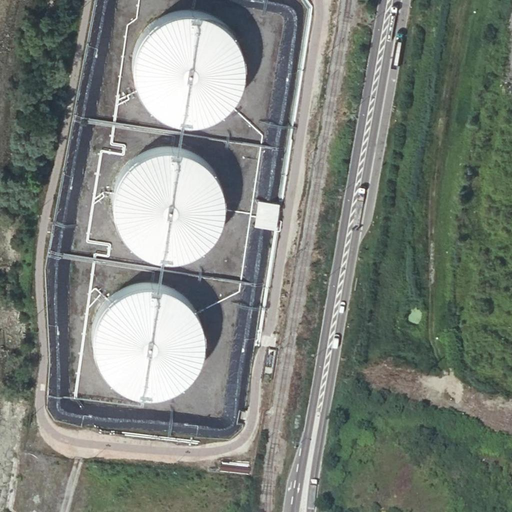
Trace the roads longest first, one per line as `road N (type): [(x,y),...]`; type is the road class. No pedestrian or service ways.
road 1 (tertiary): [(390,0),(301,511)]
road 2 (track): [(461,0),(436,146),(431,324),(447,380),(511,409)]
